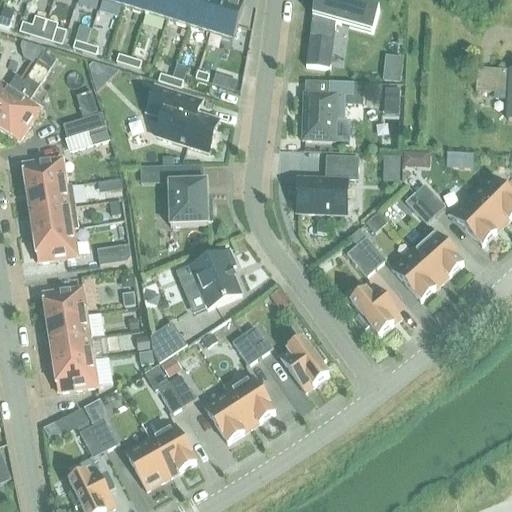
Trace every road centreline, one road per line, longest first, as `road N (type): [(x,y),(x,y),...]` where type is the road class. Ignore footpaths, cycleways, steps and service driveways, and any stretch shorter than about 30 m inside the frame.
road 1 (residential): [(382,395),(259,229),(251,197),(275,0)]
road 2 (residential): [(201,511),(382,395)]
road 3 (residential): [(9,338),(40,511)]
road 4 (residential): [(382,395),(511,281)]
